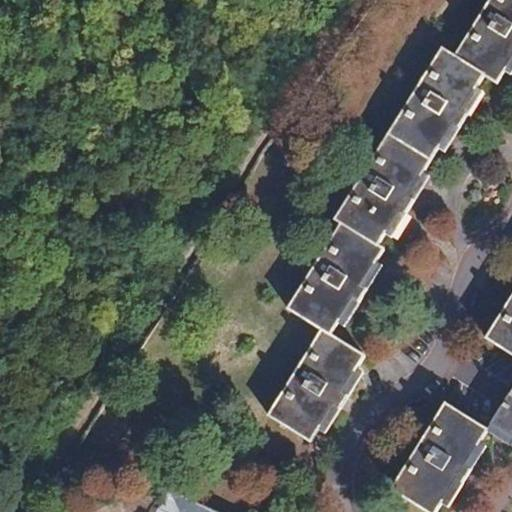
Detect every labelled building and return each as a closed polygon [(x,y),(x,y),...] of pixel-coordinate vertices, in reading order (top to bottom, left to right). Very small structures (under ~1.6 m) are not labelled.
[(511,0),(495,0),(460,61),(487,76),(500,84),(507,73),(511,75),(511,0)] [(479,88),(487,76),(460,61),(443,50),(390,137),(434,163),(441,152),(447,156),(486,91),(479,88)] [(428,172),(434,163),(390,137),(340,219),(349,223),(347,226),(383,248),(391,234),(398,238),(434,176),(428,172)] [(390,251),(383,248),(347,226),(296,311),(316,323),(339,337),(346,326),(352,329),(390,266),(383,262),(390,251)] [(511,304),(491,340),(511,353),(511,304)] [(359,349),(339,337),(316,323),(261,412),(306,439),(314,426),(319,430),(358,366),(352,362),(359,349)] [(511,400),(492,432),(511,444),(511,400)] [(484,447),(492,432),(450,408),(397,495),(425,511),(444,511),(447,508),(453,511),(454,511),(491,451),(484,447)] [(216,511),(171,488),(158,511),(216,511)]
